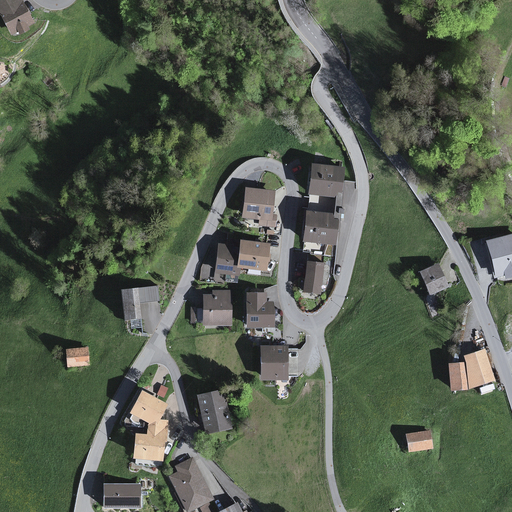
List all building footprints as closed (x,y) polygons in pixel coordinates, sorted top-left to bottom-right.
[(0,0),(0,12),(14,37),(37,24),(22,0),(0,0)] [(350,164),(317,161),(310,241),(343,243),(350,164)] [(277,218),(280,189),(251,186),(247,214),(277,218)] [(511,235),(492,239),(500,277),(511,274),(511,235)] [(248,239),(247,246),(244,265),(272,270),(277,244),(248,239)] [(242,275),(244,265),(247,246),(224,242),(219,271),(242,275)] [(209,267),(202,267),(201,279),(214,280),(216,258),(210,257),(209,267)] [(330,259),(311,257),(309,290),(327,291),(330,259)] [(453,285),(443,259),(421,268),(431,294),(453,285)] [(166,318),(161,287),(128,291),(133,325),(137,324),(139,332),(159,329),(157,320),(166,318)] [(237,290),(208,291),(209,310),(195,310),(195,323),(208,323),(208,329),(238,329),(237,290)] [(271,291),(252,291),(252,326),(279,326),(279,301),(271,300),(271,291)] [(291,349),(291,344),(266,346),(268,380),(294,379),(293,372),(303,372),(302,348),(291,349)] [(71,347),(73,366),(95,364),(93,345),(71,347)] [(453,390),(474,389),(500,380),(488,347),(468,354),(469,361),(452,362),(453,390)] [(173,420),(166,419),(174,405),(147,389),(135,411),(154,422),(153,433),(172,435),(173,420)] [(238,429),(229,389),(203,395),(212,435),(238,429)] [(434,427),(408,432),(413,453),(439,447),(434,427)] [(153,433),(141,432),(139,458),(168,460),(170,441),(172,441),(172,435),(153,433)] [(193,511),(217,500),(195,456),(178,465),(182,471),(173,476),(190,511),(193,511)] [(112,508),(145,507),(144,483),(111,484),(112,508)]
